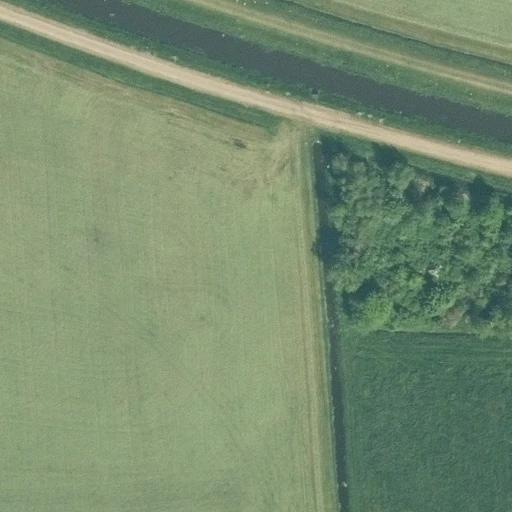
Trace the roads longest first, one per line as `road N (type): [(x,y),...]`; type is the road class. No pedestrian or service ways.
road 1 (track): [(0,6),(136,57),(511,166)]
road 2 (track): [(223,0),(511,85)]
